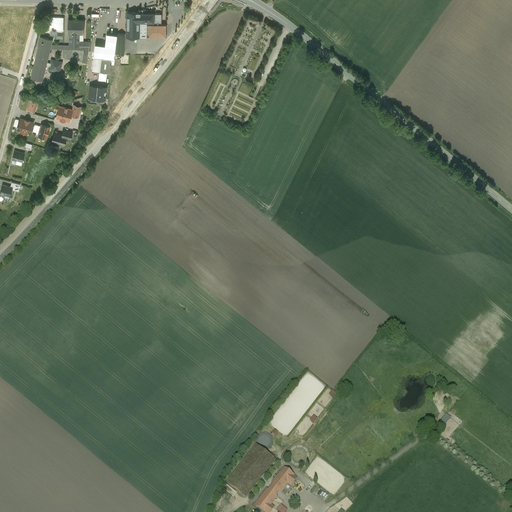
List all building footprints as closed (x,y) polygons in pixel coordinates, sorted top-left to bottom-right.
[(140,12),(136,12),(130,12),(126,12),(126,36),(139,36),(139,38),(140,38),(148,38),(148,36),(166,37),(166,24),(161,24),(154,24),(154,13),(144,13),(144,11),(140,11),(140,12)] [(57,29),(65,29),(65,17),(57,17),(57,29)] [(84,19),(68,19),(68,32),(69,33),(69,45),(79,46),(79,45),(87,46),(87,49),(83,49),(84,49),(83,62),(87,63),(90,41),(79,41),(80,33),(83,33),(84,19)] [(95,44),(94,56),(101,57),(111,58),(114,58),(117,34),(107,33),(105,45),(95,44)] [(125,33),(117,33),(117,44),(116,44),(116,53),(124,54),(124,34),(125,34),(125,33)] [(52,39),(41,36),(38,46),(39,47),(32,78),(42,80),(46,65),(46,62),(52,39)] [(101,57),(94,56),(92,71),(99,72),(101,57)] [(111,58),(101,57),(99,72),(110,73),(111,65),(111,64),(111,58)] [(51,63),(46,62),(46,65),(50,66),(49,69),(59,72),(62,62),(52,60),(51,63)] [(97,86),(91,85),(90,86),(89,97),(90,98),(92,98),(93,97),(93,96),(97,96),(97,98),(98,92),(102,92),(103,86),(97,86)] [(81,107),(74,105),(72,109),(73,110),(72,114),(79,116),(81,107)] [(72,109),(63,107),(63,109),(59,108),(56,117),(61,118),(60,119),(65,120),(69,121),(72,114),(73,110),(72,109)] [(25,120),(21,119),(18,130),(24,131),(27,120),(25,119),(25,120)] [(27,120),(24,131),(30,133),(34,122),(29,121),(27,120)] [(42,125),(38,136),(46,138),(49,127),(42,125)] [(62,135),(54,133),(52,141),(56,142),(56,144),(60,145),(60,144),(64,145),(66,138),(70,139),(72,132),(64,130),(62,135)] [(25,153),(15,150),(13,159),(22,162),(25,153)] [(20,184),(12,182),(10,187),(12,187),(12,189),(19,191),(20,184)] [(10,187),(3,185),(0,195),(4,196),(5,194),(10,195),(12,189),(12,187),(10,187)] [(446,414),(439,423),(444,427),(451,418),(447,415),(446,414)] [(315,415),(311,421),(316,424),(319,418),(315,415)] [(274,458),(257,445),(226,483),(244,497),(274,458)] [(284,468),(271,483),(272,484),(281,491),(282,492),(288,484),(291,487),(298,478),(284,468)] [(272,484),(268,490),(276,496),(281,491),(272,484)] [(267,489),(254,505),(262,511),(271,511),(275,508),(271,505),(277,497),(276,496),(268,490),(267,489)]
